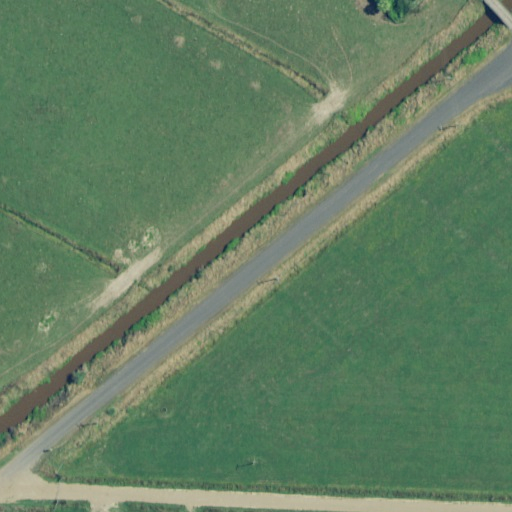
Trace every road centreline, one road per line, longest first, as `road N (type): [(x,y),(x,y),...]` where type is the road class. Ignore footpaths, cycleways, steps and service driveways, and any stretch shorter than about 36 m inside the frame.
road 1 (unclassified): [(511,55),(0,479)]
road 2 (track): [(10,470),(41,489),(500,511)]
